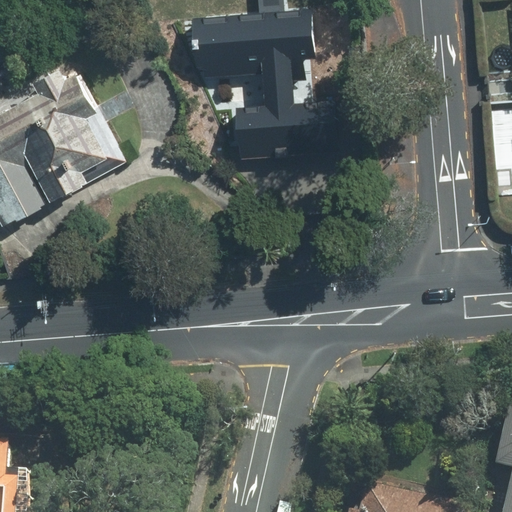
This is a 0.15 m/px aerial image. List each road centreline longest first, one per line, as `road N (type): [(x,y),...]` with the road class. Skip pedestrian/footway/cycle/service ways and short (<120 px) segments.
road 1 (secondary): [(420,0),(444,310)]
road 2 (secondary): [(0,340),(298,320)]
road 3 (residential): [(298,320),(256,511)]
road 4 (secondary): [(298,320),(444,310)]
